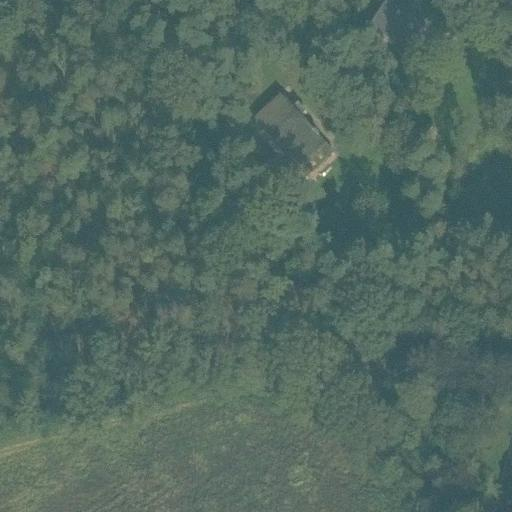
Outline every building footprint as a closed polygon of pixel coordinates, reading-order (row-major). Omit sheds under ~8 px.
[(426,0),(439,8),(444,0),(426,0)] [(416,41),(424,30),(386,5),(369,31),(412,60),(422,45),(416,41)] [(171,90),(195,73),(182,54),(158,71),(171,90)] [(306,182),(334,158),(300,121),(305,116),(297,106),(291,112),(279,98),(252,123),(306,182)] [(247,181),(260,171),(248,156),(246,157),(242,152),(230,161),(247,181)] [(269,165),(260,171),(247,181),(238,189),(252,209),(264,201),(255,187),(256,187),(275,210),(282,203),(294,193),(269,165)] [(305,205),(294,193),(282,203),(293,215),(305,205)] [(465,297),(482,294),(479,278),(462,280),(465,297)] [(511,349),(477,356),(481,380),(511,374),(511,349)]
